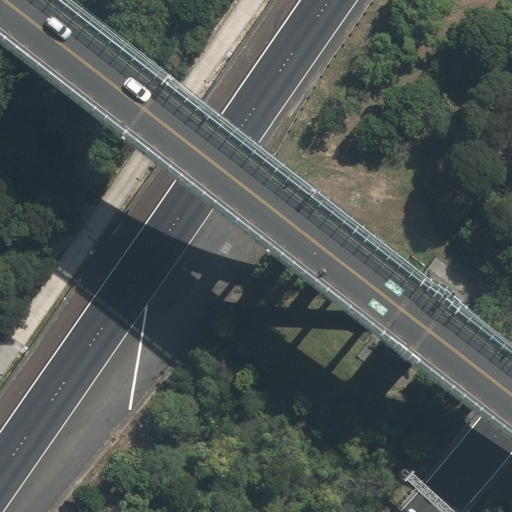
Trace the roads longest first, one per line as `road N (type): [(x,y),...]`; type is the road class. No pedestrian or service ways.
road 1 (secondary): [(5,0),(511,396)]
road 2 (motorway): [(0,472),(328,0)]
road 3 (track): [(298,172),(318,160),(371,181),(403,217),(413,262)]
road 4 (motorway): [(426,511),(511,414)]
